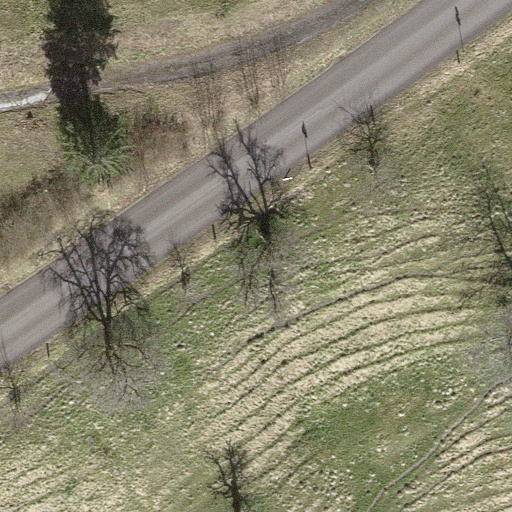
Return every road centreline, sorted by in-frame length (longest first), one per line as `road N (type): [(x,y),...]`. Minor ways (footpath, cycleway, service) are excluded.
road 1 (tertiary): [(0,327),(464,0)]
road 2 (track): [(358,0),(240,56),(0,100)]
